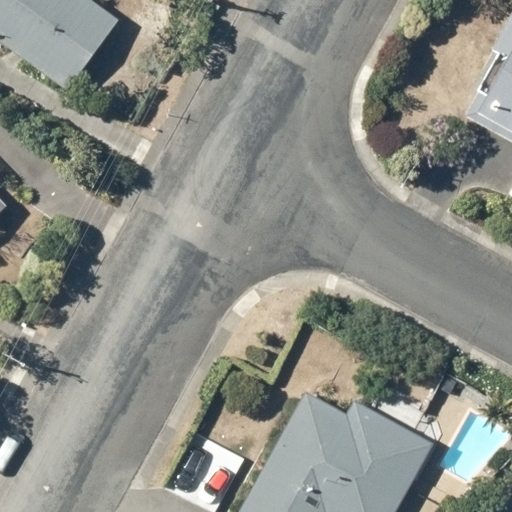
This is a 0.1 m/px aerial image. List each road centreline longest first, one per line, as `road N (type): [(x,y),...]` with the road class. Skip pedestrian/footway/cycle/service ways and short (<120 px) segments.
road 1 (residential): [(30,511),(226,158)]
road 2 (residential): [(511,314),(226,158)]
road 3 (residential): [(226,158),(312,0)]
